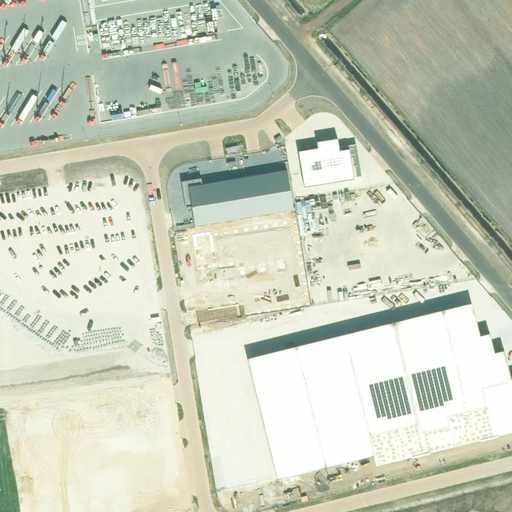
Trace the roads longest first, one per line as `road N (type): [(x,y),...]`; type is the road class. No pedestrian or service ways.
road 1 (unclassified): [(148,145),(209,511)]
road 2 (unclassified): [(511,303),(315,77)]
road 3 (unclassified): [(331,511),(511,465)]
road 4 (unclassified): [(315,77),(255,122),(148,145)]
road 5 (unclassified): [(148,145),(0,169)]
